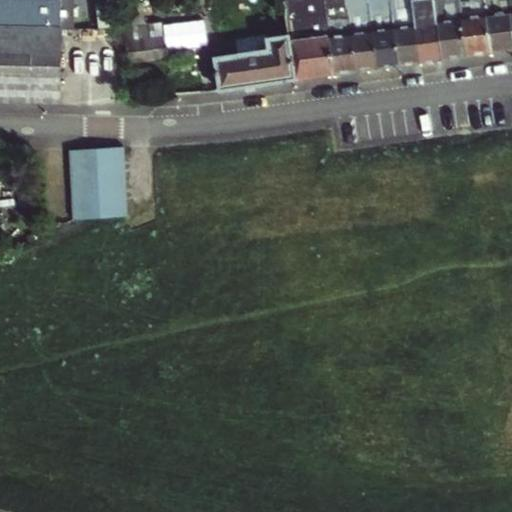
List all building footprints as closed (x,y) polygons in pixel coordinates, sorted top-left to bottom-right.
[(0,0),(0,26),(62,28),(63,11),(74,11),(73,0),(0,0)] [(443,61),(435,0),(425,0),(427,8),(423,8),(425,22),(415,24),(420,64),(443,61)] [(435,0),(443,61),(467,57),(462,18),(460,6),(459,0),(435,0)] [(493,54),(511,51),(511,13),(510,0),(485,0),(488,15),(493,54)] [(159,1),(123,6),(131,63),(167,57),(159,1)] [(398,1),(390,2),(391,13),(399,12),(398,1)] [(291,36),(297,82),(334,76),(327,21),(324,2),(287,7),(291,36)] [(372,31),(377,70),(398,67),(393,27),(391,13),(390,2),(383,3),(384,13),(381,14),(384,29),(372,31)] [(369,5),(348,8),(356,73),(377,70),(372,31),(369,5)] [(356,73),(348,8),(340,9),(342,19),(327,21),(334,76),(356,73)] [(74,28),(74,11),(63,11),(62,28),(74,28)] [(462,18),(467,57),(493,54),(488,15),(462,18)] [(415,24),(393,27),(398,67),(420,64),(415,24)] [(0,100),(61,102),(62,28),(0,26),(0,100)] [(220,92),(297,82),(291,36),(268,40),(269,51),(216,58),(220,92)] [(73,177),(73,191),(74,204),(74,216),(100,215),(127,214),(126,202),(126,189),(125,175),(124,161),(124,148),(97,149),(72,149),(72,163),(73,177)]
